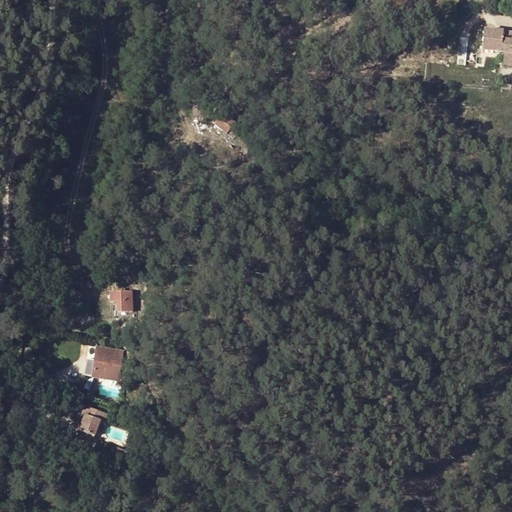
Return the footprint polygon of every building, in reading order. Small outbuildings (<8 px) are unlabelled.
[(511,41),(502,40),(503,32),(484,30),(483,52),(504,54),(503,66),(511,66),(511,41)] [(511,41),(511,33),(503,32),(502,40),(511,41)] [(234,123),(222,114),(214,126),(225,135),(234,123)] [(131,294),(110,294),(110,304),(117,304),(118,313),(131,313),(131,294)] [(110,375),(109,382),(118,383),(123,352),(96,348),(92,373),(110,375)] [(110,375),(92,373),(91,379),(109,382),(110,375)] [(81,415),(83,416),(75,439),(90,445),(99,422),(105,424),(107,416),(84,407),(81,415)] [(124,408),(117,410),(120,420),(127,418),(124,408)] [(116,448),(125,449),(126,442),(117,441),(116,448)]
